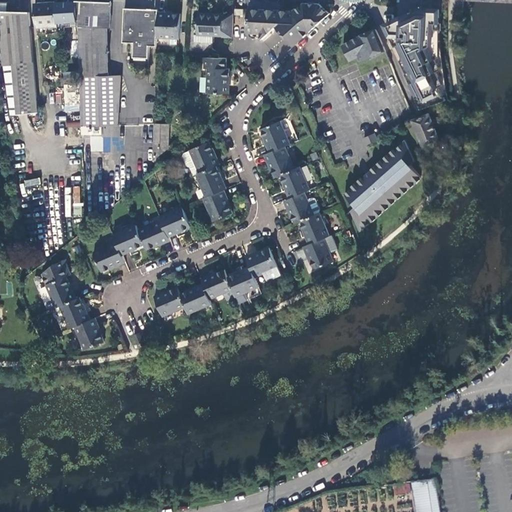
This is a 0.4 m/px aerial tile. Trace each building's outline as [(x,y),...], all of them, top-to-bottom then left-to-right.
[(77,22),(77,14),(76,1),(56,2),(58,23),(77,22)] [(112,2),(76,1),(77,14),(80,14),(80,27),(107,28),(111,28),(112,2)] [(296,45),(297,44),(329,13),(318,4),(303,4),(297,6),(292,9),(291,11),(281,11),(281,3),(279,2),(251,1),(250,4),(248,31),(254,32),(254,30),(261,30),(260,39),(277,24),(296,45)] [(37,28),(58,26),(58,23),(56,2),(35,3),(37,28)] [(158,10),(124,8),(123,43),(134,43),(134,58),(149,58),(150,46),(157,46),(157,37),(158,12),(158,10)] [(418,12),(411,12),(392,22),(391,37),(402,60),(408,73),(407,73),(412,84),(412,85),(418,96),(417,97),(423,109),(448,99),(446,85),(441,57),(441,9),(418,8),(418,12)] [(11,115),(38,112),(32,40),(29,12),(8,11),(0,10),(0,40),(1,40),(3,63),(11,115)] [(167,12),(158,12),(157,37),(179,38),(180,14),(167,13),(167,12)] [(222,15),(198,14),(197,35),(195,34),(195,42),(213,43),(213,35),(222,36),(222,15)] [(82,126),(119,125),(121,83),(121,75),(109,75),(107,28),(80,27),(81,82),(82,126)] [(342,45),(351,62),(360,57),(362,62),(370,58),(371,60),(385,53),(387,52),(376,27),(354,39),(342,45)] [(226,69),(227,59),(199,58),(199,63),(205,63),(205,69),(208,69),(207,93),(228,94),(229,70),(226,69)] [(75,89),(75,73),(62,73),(62,89),(75,89)] [(441,140),(430,113),(420,117),(415,119),(413,122),(423,146),(424,147),(426,146),(441,140)] [(261,129),(271,152),(285,146),(291,144),(281,121),(261,129)] [(169,124),(154,123),(153,162),(159,156),(168,149),(169,124)] [(374,134),(364,138),(367,145),(377,141),(374,134)] [(191,151),(200,173),(217,166),(219,165),(210,142),(191,150),(191,151)] [(405,142),(344,195),(355,207),(351,211),(360,230),(421,178),(410,166),(414,162),(405,142)] [(265,154),(275,177),(281,175),(294,169),(285,146),(271,152),(265,154)] [(431,157),(426,146),(424,147),(423,146),(418,149),(423,160),(431,157)] [(191,167),(194,175),(197,174),(200,173),(191,151),(184,153),(183,157),(187,166),(191,167)] [(153,162),(157,167),(163,162),(159,156),(153,162)] [(197,174),(207,197),(224,190),(227,189),(217,166),(200,173),(197,174)] [(281,175),(291,198),(305,192),(311,189),(300,166),(294,169),(281,175)] [(233,213),(224,190),(207,197),(205,198),(214,221),(233,213)] [(285,201),(295,223),(301,221),(314,215),(308,200),(305,192),(291,198),(285,201)] [(313,197),(308,200),(314,215),(319,213),(320,210),(315,198),(313,197)] [(183,207),(160,217),(162,220),(169,236),(191,227),(183,207)] [(301,221),(311,244),(324,238),(330,235),(320,212),(319,213),(314,215),(301,221)] [(162,220),(139,230),(145,245),(147,250),(170,240),(169,236),(162,220)] [(137,225),(114,235),(117,242),(122,255),(145,245),(139,230),(137,225)] [(334,261),(324,238),(311,244),(304,247),(314,269),(334,261)] [(103,271),(125,262),(122,255),(117,242),(95,252),(103,271)] [(270,248),(246,258),(250,267),(254,277),(278,267),(270,248)] [(42,274),(56,307),(61,305),(76,298),(67,276),(71,274),(65,260),(55,264),(42,274)] [(236,296),(259,287),(254,277),(250,267),(227,277),(232,289),(236,296)] [(224,270),(201,279),(203,284),(209,299),(222,293),(232,289),(227,277),(224,270)] [(189,313),(211,304),(209,299),(203,284),(180,293),(186,306),(189,313)] [(163,316),(186,306),(180,293),(177,286),(154,296),(163,316)] [(227,300),(236,296),(232,289),(222,293),(227,300)] [(61,305),(71,329),(75,327),(91,320),(81,296),(76,298),(61,305)] [(106,341),(96,317),(91,320),(75,327),(85,350),(106,341)] [(134,335),(137,344),(144,341),(140,333),(134,335)] [(441,511),(437,480),(412,483),(416,511),(441,511)] [(410,494),(410,484),(394,484),(393,494),(410,494)]
